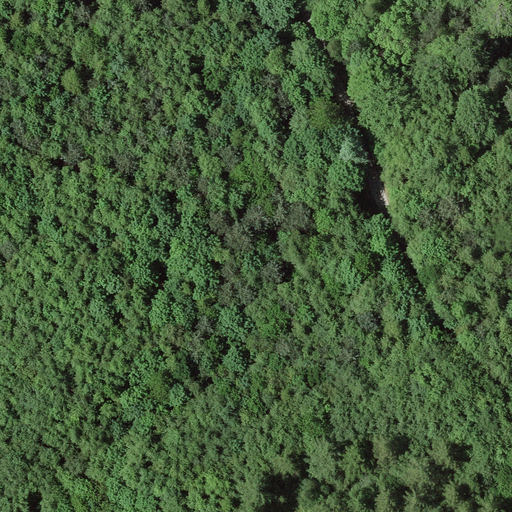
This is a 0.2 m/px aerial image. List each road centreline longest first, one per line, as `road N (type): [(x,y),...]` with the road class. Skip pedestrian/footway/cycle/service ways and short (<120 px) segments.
road 1 (track): [(67,511),(511,171)]
road 2 (track): [(309,0),(424,306),(460,360),(511,398)]
